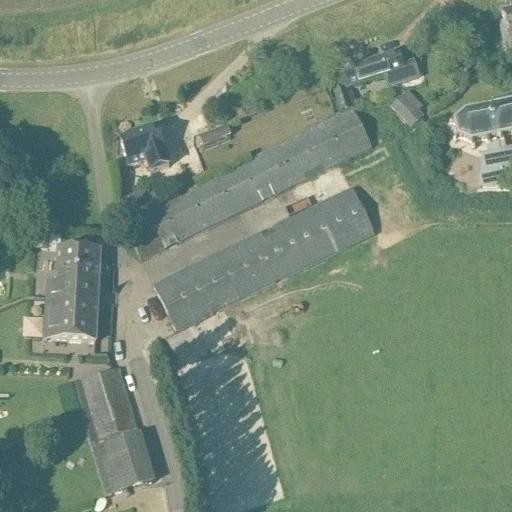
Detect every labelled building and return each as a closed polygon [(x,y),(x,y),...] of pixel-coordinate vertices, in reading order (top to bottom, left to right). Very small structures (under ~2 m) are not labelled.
[(511,13),(502,16),(509,49),(511,48),(511,13)] [(397,54),(341,72),(347,89),(382,78),(385,90),(418,80),(413,65),(402,68),(397,54)] [(259,158),(122,225),(141,263),(289,190),(302,217),(153,289),(175,334),(374,237),(339,166),(371,150),(352,113),(345,95),(333,99),(340,119),(280,148),(276,139),(254,149),(259,158)] [(403,100),(395,108),(390,113),(404,127),(417,114),(403,100)] [(483,158),(479,191),(498,191),(511,187),(511,154),(510,152),(505,153),(502,140),(511,137),(511,106),(465,116),(454,126),(456,140),(471,144),(486,141),(486,149),(488,156),(483,158)] [(253,109),(245,113),(248,121),(257,117),(253,109)] [(225,128),(200,139),(198,140),(204,152),(236,137),(233,130),(227,133),(225,128)] [(169,170),(156,132),(121,143),(125,155),(117,158),(121,171),(129,168),(129,169),(146,163),(150,176),(169,170)] [(129,189),(125,172),(120,173),(121,191),(129,189)] [(179,181),(170,183),(173,193),(182,190),(179,181)] [(120,203),(127,218),(153,206),(146,191),(120,203)] [(44,303),(97,306),(100,255),(58,253),(56,286),(45,285),(44,303)] [(42,344),(53,345),(95,347),(97,306),(44,303),(42,344)] [(119,373),(81,384),(72,387),(92,454),(105,499),(155,484),(141,439),(138,440),(137,435),(119,373)]
